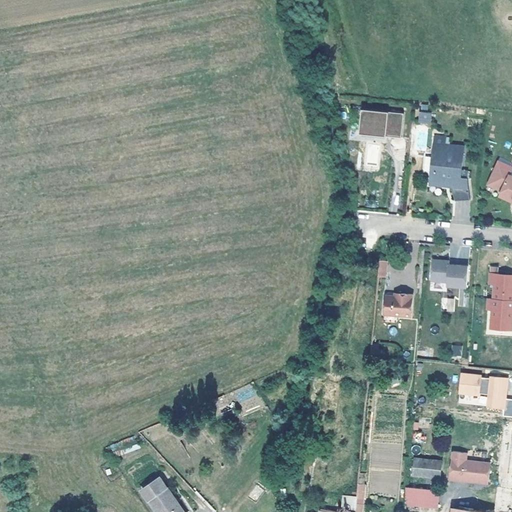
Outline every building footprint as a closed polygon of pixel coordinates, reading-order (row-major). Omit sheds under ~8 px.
[(386,106),(344,101),(342,126),(383,130),(386,106)] [(433,110),(422,109),(421,119),(432,120),(433,110)] [(435,143),(445,144),(446,136),(435,135),(435,143)] [(445,144),(435,143),(434,157),(437,158),(437,169),(434,169),(433,183),(448,184),(448,179),(453,179),(453,180),(453,182),(453,184),(454,186),(454,188),(455,190),(456,192),(456,194),(457,196),(459,198),(473,196),(470,175),(463,176),(465,144),(450,143),(450,146),(445,146),(445,144)] [(496,158),(481,152),(479,157),(494,163),(496,158)] [(494,163),(479,157),(472,175),(486,181),(484,186),(496,190),(496,188),(502,190),(498,199),(511,204),(511,201),(511,168),(505,166),(504,169),(493,165),(494,163)] [(451,258),(434,257),(432,278),(449,279),(449,283),(468,284),(470,263),(451,262),(451,258)] [(387,277),(387,260),(378,260),(378,277),(387,277)] [(492,265),(491,272),(499,273),(499,265),(492,265)] [(511,274),(499,273),(491,272),(491,281),(495,281),(494,297),(489,296),(488,306),(493,307),(491,326),(511,328),(511,315),(511,274)] [(397,292),(388,291),(386,310),(413,313),(415,291),(403,290),(403,293),(397,292)] [(455,312),(455,298),(441,298),(442,312),(455,312)] [(452,345),(452,356),(462,356),(462,345),(452,345)] [(372,374),(376,380),(384,375),(380,369),(372,374)] [(483,373),(463,371),(460,390),(480,393),(480,391),(490,393),(488,405),(505,407),(509,377),(492,375),(492,376),(482,375),(483,373)] [(212,388),(197,395),(200,403),(215,396),(212,388)] [(215,396),(200,403),(202,408),(209,405),(209,404),(217,400),(215,396)] [(221,409),(218,403),(217,400),(209,404),(209,405),(210,406),(213,412),(221,409)] [(166,409),(153,415),(163,438),(176,433),(166,409)] [(452,472),(455,476),(489,481),(492,460),(468,457),(469,450),(455,448),(452,472)] [(417,455),(415,472),(441,475),(443,459),(417,455)] [(156,470),(137,482),(153,507),(156,511),(172,511),(180,507),(156,470)] [(367,483),(358,483),(357,501),(357,510),(356,511),(365,511),(366,504),(367,483)] [(256,501),(264,490),(256,484),(249,495),(256,501)] [(442,488),(409,484),(408,501),(440,505),(442,488)] [(218,494),(214,500),(220,504),(224,498),(218,494)] [(455,502),(454,511),(495,511),(497,507),(455,502)]
